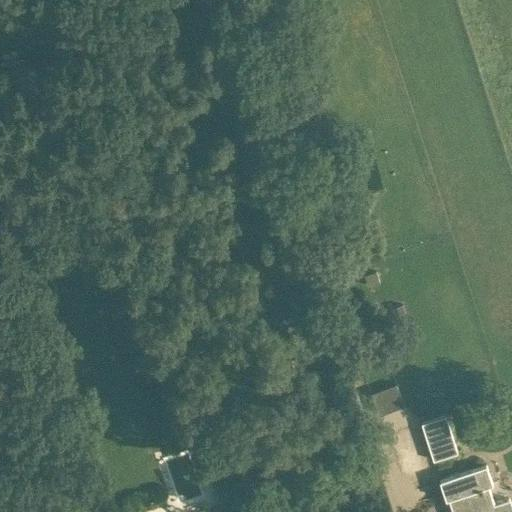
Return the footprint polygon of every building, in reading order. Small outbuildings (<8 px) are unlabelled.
[(34,240),(38,248),(47,244),(43,236),(34,240)] [(336,248),(330,250),(322,252),(330,278),(348,272),(343,259),(340,260),(336,248)] [(367,286),(379,282),(376,270),(364,274),(367,286)] [(395,321),(407,317),(403,303),(390,307),(395,321)] [(54,309),(37,316),(52,353),(60,374),(73,368),(65,348),(69,346),(54,309)] [(134,326),(138,339),(148,336),(145,323),(134,326)] [(250,337),(255,354),(268,350),(263,333),(250,337)] [(297,356),(284,361),(290,377),(303,373),(297,356)] [(433,459),(458,451),(446,414),(422,422),(433,459)] [(70,432),(57,445),(74,463),(87,450),(70,432)] [(89,463),(74,467),(79,485),(94,481),(89,463)] [(487,464),(440,478),(446,498),(454,495),(457,506),(452,507),(452,508),(456,507),(457,511),(511,511),(511,503),(510,497),(494,502),(488,485),(493,483),(487,464)] [(216,506),(218,511),(229,511),(227,502),(216,506)]
